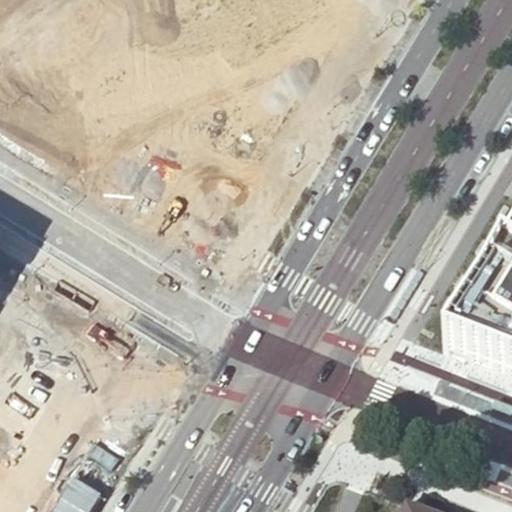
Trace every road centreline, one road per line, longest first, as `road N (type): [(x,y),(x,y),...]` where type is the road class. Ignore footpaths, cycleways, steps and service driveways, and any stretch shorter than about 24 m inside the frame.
road 1 (primary): [(454,0),(230,374)]
road 2 (primary): [(311,415),(511,77)]
road 3 (residential): [(0,228),(230,374)]
road 4 (primary): [(230,374),(146,511)]
